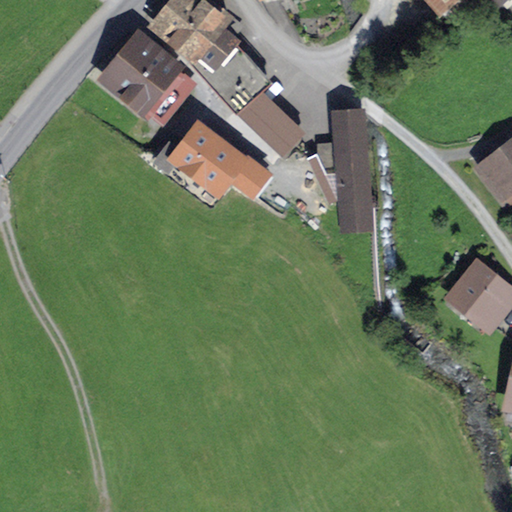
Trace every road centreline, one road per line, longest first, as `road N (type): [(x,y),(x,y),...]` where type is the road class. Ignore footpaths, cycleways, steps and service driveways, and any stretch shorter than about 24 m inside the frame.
road 1 (residential): [(243,0),(317,72),(429,155),(511,254)]
road 2 (track): [(0,210),(15,261),(68,359),(106,511)]
road 3 (tertiary): [(0,153),(138,0)]
